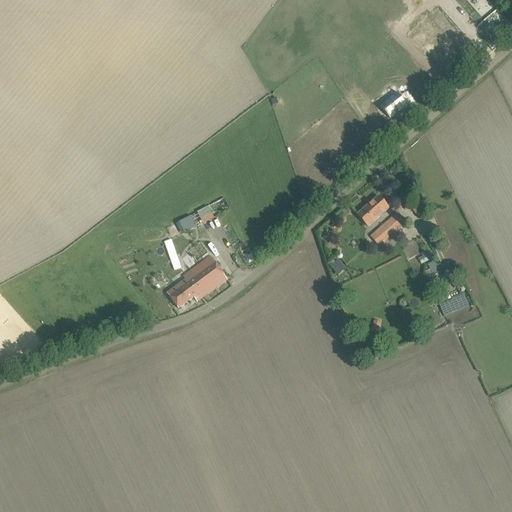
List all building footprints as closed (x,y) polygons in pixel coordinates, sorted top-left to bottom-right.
[(379,27),(354,0),(324,0),(367,48),(384,33),(379,27)] [(404,4),(400,0),(354,0),(379,27),(404,4)] [(442,59),(452,50),(424,17),(409,30),(436,63),(441,58),(442,59)] [(371,72),(386,91),(387,90),(388,92),(393,88),(419,67),(403,47),(371,72)] [(453,68),(460,77),(473,67),(467,58),(453,68)] [(392,97),(380,106),(390,119),(398,113),(398,112),(400,110),(401,111),(408,106),(397,92),(397,93),(393,88),(388,92),(392,97)] [(357,215),(368,227),(389,209),(378,196),(357,215)] [(177,224),(183,235),(229,209),(224,199),(177,224)] [(377,232),(385,242),(393,235),(399,229),(390,220),(377,232)] [(226,250),(231,248),(221,226),(216,228),(226,250)] [(166,243),(175,270),(181,268),(172,241),(166,243)] [(227,280),(221,272),(210,257),(183,276),(186,280),(167,294),(178,309),(194,298),(197,302),(227,280)] [(437,260),(428,262),(430,275),(440,273),(437,260)] [(332,261),(329,265),(339,275),(343,271),(332,261)] [(373,324),(372,331),(379,333),(381,325),(374,323),(373,324)]
